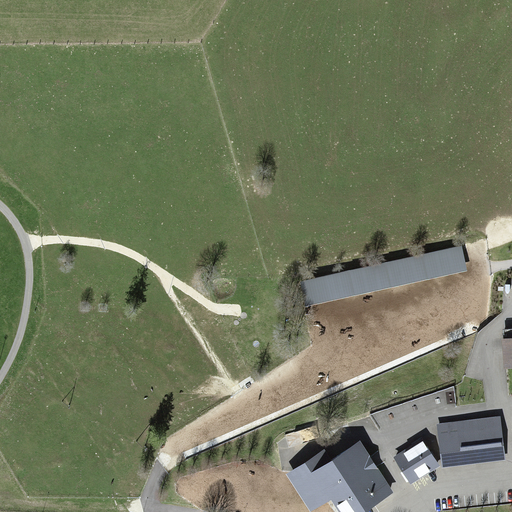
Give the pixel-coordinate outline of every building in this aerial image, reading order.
[(462,246),(301,281),(306,306),(467,270),(462,246)] [(437,424),(442,468),(505,460),(500,417),(437,424)] [(439,465),(423,439),(393,457),(410,483),(416,480),(439,465)] [(359,441),(326,462),(315,469),(331,494),(342,511),(353,511),(389,490),(359,441)] [(308,508),(331,494),(315,469),(326,462),(320,452),(286,473),(308,508)]
